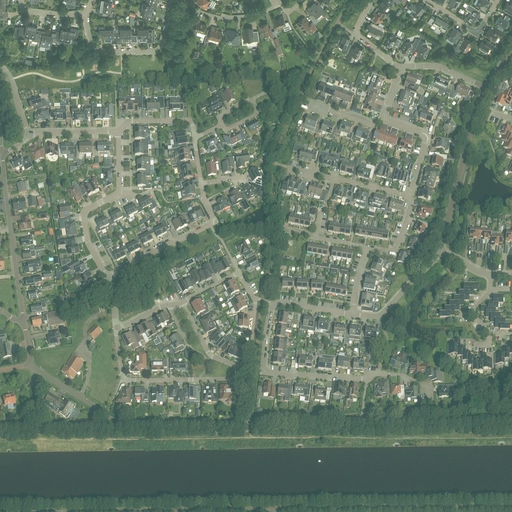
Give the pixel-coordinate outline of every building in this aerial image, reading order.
[(143,3),(141,8),(152,11),(154,6),(156,7),(157,3),(146,0),(145,3),(143,3)] [(213,7),(216,3),(212,0),(209,0),(209,1),(207,0),(197,0),(197,2),(196,3),(200,5),(200,6),(202,6),(206,9),(209,5),(213,7)] [(389,9),(394,4),(391,1),(390,0),(381,0),(378,4),(384,10),(387,6),(389,9)] [(458,6),(460,2),(457,0),(456,0),(445,0),(449,2),(448,5),(455,9),(457,5),(458,6)] [(475,0),(473,4),(476,6),(483,9),(484,11),(489,2),(486,1),(486,0),(475,0)] [(511,1),(510,3),(507,2),(503,9),(511,14),(511,12),(511,1)] [(323,16),(326,14),(318,3),(316,5),(314,3),(308,8),(310,10),(307,11),(310,15),(313,14),(315,17),(321,13),(323,16)] [(417,18),(424,9),(418,5),(416,7),(411,3),(407,8),(412,12),(411,13),(417,18)] [(470,12),(466,19),(474,24),(480,14),(472,10),(474,7),(468,4),(465,9),(470,12)] [(111,6),(101,5),(100,10),(97,10),(97,13),(107,15),(107,16),(112,17),(113,12),(111,12),(111,6)] [(151,16),(152,11),(141,8),(140,14),(143,14),(142,17),(153,20),(154,17),(151,16)] [(385,14),(386,13),(378,9),(377,10),(376,9),(371,18),(372,18),(371,19),(376,22),(377,21),(380,23),(383,18),(386,20),(389,16),(385,14)] [(283,26),(285,31),(291,29),(287,22),(284,23),(282,16),(278,17),(279,19),(273,21),(276,28),(283,26)] [(444,31),(448,24),(436,18),(431,16),(427,23),(432,26),(432,25),(436,27),(434,31),(439,34),(441,30),(444,31)] [(508,26),(511,20),(511,18),(507,16),(504,20),(503,20),(499,17),(495,23),(504,29),(505,27),(508,26)] [(203,34),(206,25),(199,23),(200,20),(193,18),(190,30),(193,30),(192,32),(196,33),(196,31),(203,34)] [(309,29),(312,32),(317,28),(312,22),(309,24),(304,18),(298,22),(300,26),(299,27),(303,33),(309,29)] [(270,37),(273,36),(270,30),(269,30),(266,23),(259,26),(263,36),(269,34),(270,37)] [(379,37),(384,28),(376,25),(375,28),(369,25),(368,24),(365,30),(368,32),(367,33),(375,37),(376,35),(379,37)] [(26,28),(19,26),(17,37),(26,39),(26,36),(29,37),(32,26),(26,25),(26,28)] [(32,40),(37,41),(40,30),(37,29),(37,27),(32,26),(29,37),(33,38),(32,40)] [(102,39),(102,40),(108,40),(108,29),(105,29),(105,26),(99,27),(99,38),(102,37),(102,39)] [(205,46),(206,42),(207,43),(208,39),(219,41),(221,32),(217,31),(218,28),(211,27),(210,30),(209,32),(207,31),(206,35),(204,42),(203,45),(205,46)] [(70,28),(70,30),(66,30),(64,41),(70,42),(70,39),(77,40),(79,30),(70,28)] [(152,29),(149,28),(143,29),(143,40),(148,39),(148,43),(152,42),(152,38),(152,31),(152,29)] [(244,35),(243,35),(244,40),(250,39),(250,40),(253,40),(253,41),(254,41),(256,41),(256,39),(258,39),(257,31),(252,31),(252,28),(244,29),(244,35)] [(457,37),(460,32),(454,28),(452,31),(451,31),(447,37),(456,43),(458,38),(457,37)] [(502,38),(504,34),(495,28),(493,31),(489,29),(485,36),(494,41),(498,36),(502,38)] [(61,40),(64,41),(66,30),(61,29),(61,31),(57,31),(55,42),(61,43),(61,40)] [(113,29),(108,29),(108,40),(113,40),(113,43),(117,43),(117,29),(113,29)] [(120,29),(117,29),(117,43),(120,43),(120,40),(125,40),(125,29),(120,29)] [(131,29),(125,29),(125,40),(131,40),(131,43),(134,43),(134,32),(131,32),(131,29)] [(137,32),(134,32),(134,43),(138,43),(138,40),(143,40),(143,29),(137,29),(137,32)] [(40,45),(46,46),(48,34),(43,33),(43,31),(40,30),(37,41),(41,42),(40,45)] [(51,35),(48,34),(46,46),(51,47),(52,41),(55,42),(57,31),(54,30),(54,31),(52,30),(51,35)] [(400,30),(398,34),(396,35),(395,37),(392,35),(389,36),(385,46),(391,48),(393,48),(394,46),(398,48),(405,33),(400,30)] [(240,47),(240,35),(238,35),(238,33),(228,31),(225,41),(234,43),(233,44),(235,46),(240,47)] [(347,53),(349,47),(350,47),(351,44),(348,43),(349,39),(343,36),(341,41),(338,39),(336,44),(336,45),(337,46),(338,46),(339,46),(343,47),(342,51),(347,53)] [(282,52),(279,45),(277,37),(272,39),(278,54),(279,53),(282,52)] [(466,52),(472,43),(465,39),(464,40),(461,38),(454,50),(459,52),(461,49),(466,52)] [(403,55),(409,53),(412,48),(415,49),(419,41),(416,39),(414,43),(411,43),(410,42),(404,43),(402,49),(403,55)] [(421,40),(418,46),(420,48),(417,54),(423,57),(428,48),(424,46),(426,42),(421,40)] [(487,41),(485,44),(481,42),(478,47),(486,52),(488,49),(491,51),(494,45),(487,41)] [(352,47),(350,52),(347,59),(352,62),(355,56),(358,57),(362,49),(356,46),(355,49),(352,47)] [(412,73),(411,76),(408,76),(406,81),(415,84),(416,81),(420,83),(422,77),(416,75),(412,73)] [(377,78),(378,76),(372,74),(371,78),(372,79),(370,83),(381,86),(383,81),(377,78)] [(432,80),(428,89),(432,91),(433,87),(435,88),(436,85),(441,87),(442,84),(445,78),(439,75),(436,81),(432,80)] [(442,84),(441,87),(445,89),(444,92),(449,95),(451,91),(452,88),(448,86),(451,81),(445,78),(442,84)] [(320,81),(317,87),(319,88),(318,92),(320,93),(321,94),(320,96),(322,97),(326,86),(327,84),(321,82),(320,81)] [(410,92),(415,94),(416,94),(418,89),(414,87),(415,84),(406,81),(404,87),(407,87),(406,91),(410,92)] [(498,89),(504,91),(505,89),(506,86),(504,82),(500,83),(498,89)] [(369,86),(368,86),(365,92),(369,94),(377,97),(381,86),(370,83),(369,86)] [(326,86),(322,97),(324,98),(325,96),(326,96),(327,95),(329,96),(333,85),(330,84),(329,87),(326,86)] [(449,95),(448,98),(453,100),(457,95),(460,96),(461,96),(465,87),(459,84),(455,93),(451,91),(449,95)] [(333,85),(329,96),(331,97),(330,98),(331,98),(332,98),(331,100),(333,101),(338,87),(333,85)] [(338,87),(333,101),(336,102),(336,100),(337,100),(338,99),(340,100),(343,90),(344,89),(338,87)] [(461,96),(460,96),(461,97),(464,98),(463,104),(462,108),(467,110),(468,107),(471,100),(468,99),(469,98),(468,98),(469,96),(468,96),(469,94),(470,92),(471,90),(465,87),(461,96)] [(229,103),(229,104),(232,102),(235,100),(230,90),(226,92),(224,89),(219,92),(222,98),(225,97),(228,103),(229,103)] [(343,90),(340,100),(342,101),(341,102),(343,102),(342,104),(344,105),(349,92),(343,90)] [(349,92),(344,105),(346,106),(347,104),(348,104),(348,103),(351,104),(352,100),(354,101),(356,96),(354,95),(354,94),(349,92)] [(414,99),(415,94),(410,92),(409,95),(402,92),(400,98),(414,103),(415,100),(414,99)] [(505,92),(503,97),(504,98),(503,100),(504,101),(509,104),(511,99),(510,98),(511,95),(510,94),(505,92)] [(204,95),(200,97),(203,109),(207,107),(208,109),(207,110),(209,114),(213,113),(224,107),(221,103),(217,94),(213,97),(215,100),(210,102),(210,101),(207,102),(204,95)] [(381,98),(377,97),(369,94),(367,99),(375,102),(376,100),(377,100),(378,99),(380,100),(381,98)] [(146,101),(146,98),(144,95),(142,95),(142,105),(147,105),(147,111),(153,111),(153,101),(146,101)] [(499,95),(495,103),(502,106),(503,104),(504,101),(503,100),(504,98),(503,97),(502,96),(499,95)] [(134,101),(130,101),(130,111),(133,111),(133,112),(137,112),(137,104),(141,104),(141,97),(135,97),(134,98),(134,101)] [(164,104),(164,97),(157,97),(157,101),(153,101),(153,111),(160,111),(160,104),(164,104)] [(170,108),(170,111),(176,111),(176,97),(166,97),(166,108),(170,108)] [(183,104),(186,104),(186,97),(176,97),(176,111),(183,111),(183,104)] [(40,98),(29,101),(31,108),(34,107),(40,105),(41,109),(47,107),(49,106),(48,104),(46,104),(46,102),(41,103),(41,101),(40,98)] [(126,98),(120,98),(120,109),(124,109),(124,112),(128,112),(130,111),(130,104),(130,101),(130,98),(126,98)] [(398,104),(405,106),(404,109),(409,111),(410,107),(412,107),(414,103),(400,98),(398,104)] [(367,99),(365,105),(376,109),(377,106),(375,106),(376,105),(375,104),(375,102),(367,99)] [(373,111),(373,110),(375,111),(376,109),(365,105),(364,107),(365,108),(364,110),(371,113),(372,111),(373,111)] [(69,106),(63,106),(63,107),(60,107),(60,111),(60,121),(66,121),(66,114),(69,114),(69,106)] [(95,120),(102,120),(102,109),(102,110),(95,110),(95,106),(91,106),(91,112),(95,112),(95,120)] [(109,109),(102,109),(102,120),(102,119),(109,119),(109,117),(113,117),(113,112),(113,106),(109,106),(109,109)] [(421,106),(419,110),(419,112),(417,117),(420,118),(419,119),(425,121),(429,110),(425,109),(426,108),(421,106)] [(50,108),(50,114),(54,114),(54,121),(60,121),(60,111),(60,107),(54,107),(50,108)] [(87,115),(90,115),(90,107),(85,107),(85,108),(81,108),(81,110),(81,120),(87,120),(87,115)] [(75,108),(72,108),(72,115),(75,115),(75,120),(81,120),(81,110),(75,110),(75,108)] [(35,114),(35,121),(45,121),(45,116),(48,116),(48,109),(45,109),(45,110),(38,111),(38,114),(35,114)] [(433,111),(433,112),(429,110),(425,121),(426,121),(428,124),(430,123),(431,123),(434,114),(437,115),(438,112),(433,111)] [(302,121),(300,127),(308,130),(313,118),(312,118),(311,116),(309,115),(308,116),(306,123),(302,121)] [(313,118),(308,130),(317,133),(319,128),(316,126),(318,121),(318,120),(318,119),(316,118),(314,119),(313,118)] [(454,132),(454,131),(454,130),(457,129),(451,120),(449,121),(447,118),(444,120),(446,123),(444,124),(445,126),(443,128),(447,135),(451,133),(452,133),(453,133),(454,133),(454,132)] [(247,134),(250,139),(258,134),(259,133),(257,129),(260,128),(256,121),(247,126),(247,125),(246,125),(250,132),(247,133),(247,134)] [(315,136),(315,138),(317,138),(318,136),(317,136),(318,134),(319,134),(320,133),(322,134),(323,132),(326,133),(329,124),(327,124),(327,123),(326,122),(325,123),(324,122),(324,123),(322,129),(319,128),(317,133),(316,133),(315,136)] [(337,129),(335,134),(340,135),(341,132),(344,133),(347,125),(342,123),(340,129),(337,128),(337,129)] [(329,124),(326,133),(329,134),(328,136),(330,137),(330,138),(333,139),(335,134),(332,132),(333,127),(334,126),(333,125),(331,124),(331,125),(329,124)] [(347,125),(344,133),(347,134),(346,138),(351,140),(353,134),(350,133),(352,127),(347,125)] [(134,129),(134,132),(135,132),(135,134),(148,134),(148,126),(142,126),(142,129),(140,129),(134,129)] [(502,132),(501,134),(504,136),(506,136),(507,133),(509,134),(511,129),(507,127),(504,126),(502,132)] [(353,134),(351,140),(356,142),(357,140),(360,142),(361,139),(364,131),(358,129),(356,135),(353,134)] [(375,140),(378,141),(382,130),(380,129),(380,131),(379,131),(378,132),(376,131),(373,138),(372,138),(371,141),(372,142),(374,143),(375,142),(375,140)] [(172,131),(173,137),(173,140),(186,138),(185,132),(178,133),(178,130),(172,131)] [(364,131),(361,139),(364,141),(363,144),(366,145),(368,146),(370,139),(367,138),(369,133),(369,132),(369,131),(365,130),(365,131),(364,131)] [(378,141),(384,143),(384,142),(387,135),(385,134),(385,133),(384,133),(385,131),(382,130),(378,141)] [(228,135),(223,138),(226,143),(232,145),(242,140),(245,146),(249,145),(247,141),(245,136),(244,135),(241,137),(238,133),(229,137),(228,135)] [(389,136),(387,135),(384,142),(384,143),(389,145),(393,134),(391,133),(391,135),(390,135),(389,136)] [(502,141),(507,143),(508,144),(510,141),(511,141),(511,139),(511,135),(509,134),(507,133),(506,136),(504,136),(502,141)] [(395,146),(398,139),(396,138),(396,137),(395,137),(396,134),(393,134),(389,145),(392,146),(393,145),(395,146)] [(217,144),(214,137),(205,142),(208,148),(209,148),(211,152),(216,149),(214,146),(217,144)] [(181,145),(188,144),(188,143),(189,143),(189,140),(187,140),(187,138),(186,138),(173,140),(174,145),(172,146),(172,149),(174,149),(181,148),(181,145)] [(397,146),(396,151),(397,152),(398,150),(401,151),(401,149),(404,150),(408,139),(406,138),(405,140),(404,140),(404,141),(402,140),(399,147),(397,146)] [(443,138),(443,142),(436,141),(435,148),(445,150),(446,146),(448,146),(449,140),(443,138)] [(404,150),(407,152),(407,154),(412,156),(415,149),(414,147),(412,147),(413,144),(410,143),(411,142),(410,142),(411,140),(408,139),(404,150)] [(134,148),(135,148),(135,150),(148,150),(148,145),(150,145),(150,142),(141,142),(141,145),(134,145),(134,148)] [(95,151),(95,157),(100,157),(100,156),(104,156),(104,153),(104,144),(103,144),(103,143),(99,143),(99,144),(98,144),(98,151),(95,151)] [(113,150),(110,150),(109,144),(108,144),(108,143),(104,143),(104,144),(104,153),(104,156),(107,155),(107,157),(113,156),(113,150)] [(226,152),(223,145),(222,143),(216,146),(220,153),(227,152),(226,152)] [(62,150),(59,150),(59,157),(62,157),(62,155),(68,155),(68,144),(62,145),(62,150)] [(68,144),(68,155),(68,159),(73,159),(73,162),(77,162),(77,160),(77,158),(77,152),(74,152),(74,144),(68,144)] [(82,157),(83,156),(83,154),(86,154),(86,144),(80,144),(80,151),(77,151),(77,152),(77,158),(77,160),(82,160),(82,157)] [(92,154),(92,157),(95,157),(95,151),(92,151),(92,144),(86,144),(86,154),(92,154)] [(50,156),(58,156),(58,148),(55,148),(54,147),(54,145),(47,145),(47,155),(50,155),(50,156)] [(295,145),(293,150),(301,153),(299,159),(305,161),(308,148),(304,147),(295,145)] [(32,152),(30,153),(31,155),(31,156),(32,158),(33,158),(34,160),(38,157),(39,158),(40,157),(44,157),(44,148),(38,148),(36,149),(35,146),(30,149),(32,152)] [(175,157),(179,157),(190,155),(189,154),(191,153),(190,150),(189,151),(189,150),(182,151),(182,148),(181,148),(174,149),(175,157)] [(315,160),(316,157),(318,151),(312,149),(311,149),(310,148),(309,148),(308,148),(305,161),(311,162),(312,159),(315,160)] [(250,161),(249,155),(248,155),(248,152),(247,151),(243,151),(243,152),(243,155),(242,156),(242,155),(241,155),(240,155),(239,155),(238,156),(236,157),(237,163),(238,169),(245,168),(244,164),(245,162),(250,161)] [(319,158),(322,159),(320,165),(327,166),(330,154),(327,153),(320,152),(319,158)] [(337,167),(338,162),(339,157),(333,155),(330,154),(327,166),(333,168),(333,166),(337,167)] [(184,162),(190,161),(190,155),(179,157),(180,160),(177,160),(178,163),(176,163),(176,164),(176,166),(180,165),(184,165),(184,162)] [(439,155),(438,158),(433,157),(432,166),(435,166),(435,168),(439,168),(439,167),(441,168),(443,159),(446,160),(447,156),(439,155)] [(28,157),(22,160),(20,156),(17,158),(17,159),(15,160),(11,162),(15,169),(22,165),(23,167),(31,163),(28,157)] [(150,161),(150,159),(153,159),(153,158),(150,158),(148,158),(141,158),(143,158),(143,160),(137,161),(137,163),(137,166),(150,166),(150,161)] [(224,173),(231,172),(229,165),(233,164),(232,158),(226,159),(227,163),(223,164),(224,173)] [(340,159),(339,165),(341,166),(340,172),(346,174),(349,161),(340,159)] [(349,161),(346,174),(351,175),(353,169),(356,169),(358,164),(358,163),(349,161)] [(214,163),(206,164),(208,176),(216,174),(214,163)] [(375,170),(374,173),(376,173),(376,172),(377,172),(376,176),(382,178),(385,164),(383,163),(381,164),(381,166),(376,164),(375,168),(375,170)] [(358,164),(356,169),(359,170),(358,175),(357,177),(363,178),(367,165),(364,164),(363,164),(363,165),(361,165),(358,164)] [(385,164),(382,178),(387,179),(388,175),(389,176),(389,177),(391,177),(391,178),(392,175),(392,173),(394,167),(392,166),(392,168),(388,167),(388,166),(388,164),(385,164)] [(191,166),(181,168),(180,165),(184,165),(176,166),(172,166),(173,167),(172,167),(172,169),(174,169),(179,168),(180,174),(183,173),(192,172),(191,166)] [(367,165),(363,178),(369,180),(369,179),(372,179),(373,174),(374,173),(375,170),(375,168),(370,167),(370,166),(369,165),(367,165)] [(394,167),(392,173),(395,174),(394,178),(393,181),(399,183),(399,182),(402,173),(398,172),(399,169),(394,167)] [(431,170),(432,169),(425,168),(423,177),(424,177),(423,182),(427,183),(426,186),(433,187),(436,176),(438,177),(439,172),(431,170)] [(255,169),(249,172),(251,175),(251,176),(252,178),(253,180),(256,181),(255,184),(261,187),(262,177),(262,176),(260,177),(255,169)] [(110,174),(110,170),(104,170),(104,179),(101,181),(105,187),(112,184),(111,174),(110,174)] [(402,173),(399,182),(405,184),(407,177),(410,178),(411,172),(406,170),(405,174),(402,173)] [(180,174),(181,179),(177,180),(177,183),(183,182),(183,179),(193,178),(192,172),(183,173),(180,174)] [(146,177),(151,177),(151,174),(143,174),(143,176),(137,176),(138,182),(146,181),(146,177)] [(100,186),(96,178),(91,181),(90,178),(87,180),(94,193),(99,190),(98,188),(100,186)] [(283,183),(282,190),(286,191),(288,192),(292,193),(293,190),(296,180),(290,178),(289,182),(284,181),(283,183)] [(80,186),(84,195),(87,193),(88,196),(94,193),(87,180),(86,180),(87,181),(84,183),(84,184),(80,186)] [(296,180),(293,190),(297,191),(298,195),(303,196),(304,189),(300,188),(302,181),(296,180)] [(28,181),(25,182),(17,184),(19,193),(27,191),(27,190),(30,190),(28,181)] [(194,183),(187,184),(187,181),(183,182),(177,183),(177,185),(181,184),(181,188),(184,188),(185,191),(195,189),(194,183)] [(246,194),(247,193),(250,199),(251,198),(251,199),(255,197),(254,196),(259,194),(261,194),(261,187),(255,184),(254,186),(250,188),(248,185),(243,188),(246,194)] [(309,191),(306,190),(305,194),(307,195),(308,194),(314,195),(317,186),(311,184),(309,191)] [(79,194),(82,192),(78,185),(73,187),(72,187),(71,187),(70,187),(70,188),(70,189),(67,190),(69,192),(68,193),(68,194),(69,195),(69,196),(70,196),(72,199),(75,198),(77,202),(82,199),(79,194)] [(321,194),(323,187),(317,186),(314,195),(320,197),(319,201),(324,202),(326,196),(321,194)] [(431,197),(433,190),(424,187),(422,192),(420,191),(418,198),(427,201),(428,196),(431,197)] [(334,193),(332,200),(337,202),(338,198),(342,199),(342,198),(345,190),(339,188),(338,190),(335,189),(334,193)] [(181,191),(182,200),(193,199),(193,196),(196,195),(195,189),(185,191),(181,191)] [(345,190),(342,198),(346,199),(345,203),(350,205),(351,203),(353,195),(353,193),(350,193),(351,191),(345,189),(345,190)] [(232,195),(229,197),(232,203),(235,202),(236,205),(240,203),(242,208),(243,208),(246,206),(248,210),(251,208),(248,204),(248,203),(244,197),(242,198),(239,194),(237,190),(231,194),(232,195)] [(353,196),(351,203),(356,204),(359,207),(359,206),(362,194),(357,192),(356,196),(355,197),(353,196)] [(362,194),(359,206),(366,208),(365,209),(367,210),(368,207),(370,201),(367,200),(368,196),(368,195),(362,194)] [(370,201),(368,207),(370,207),(373,208),(374,208),(377,209),(380,197),(379,197),(379,196),(378,195),(376,194),(375,195),(375,196),(374,196),(374,198),(371,197),(370,201)] [(153,209),(154,209),(158,207),(154,200),(150,201),(148,197),(143,200),(149,210),(153,208),(153,209)] [(380,197),(377,209),(380,210),(383,211),(382,215),(385,215),(387,206),(388,201),(385,200),(386,199),(380,197)] [(229,202),(226,203),(224,198),(217,201),(219,204),(213,207),(216,213),(222,210),(232,205),(229,200),(228,201),(229,202)] [(23,210),(26,209),(24,199),(13,201),(14,211),(18,210),(18,212),(23,211),(23,210)] [(141,207),(139,208),(141,212),(144,211),(143,209),(147,207),(149,210),(143,200),(139,202),(141,207)] [(387,206),(385,215),(386,216),(387,212),(391,213),(392,210),(395,211),(397,202),(392,200),(391,201),(390,207),(387,206)] [(397,202),(395,211),(398,212),(397,215),(403,217),(404,211),(402,210),(402,207),(403,204),(397,202)] [(60,214),(60,218),(67,217),(67,214),(71,213),(70,205),(65,206),(64,203),(59,204),(61,214),(60,214)] [(134,205),(129,207),(133,214),(137,212),(138,214),(141,212),(139,208),(137,210),(134,205)] [(425,218),(426,213),(431,215),(431,213),(433,209),(419,205),(416,216),(425,218)] [(202,214),(202,213),(204,213),(200,206),(193,210),(198,220),(203,217),(202,214)] [(127,215),(125,216),(126,218),(127,220),(130,218),(129,217),(133,214),(129,207),(125,210),(127,215)] [(306,218),(304,226),(310,228),(310,227),(313,228),(314,226),(310,225),(311,219),(309,219),(310,214),(311,213),(312,208),(308,207),(308,209),(307,209),(306,213),(308,213),(307,217),(306,217),(306,218)] [(125,216),(124,214),(122,215),(119,210),(115,213),(118,220),(122,218),(123,219),(126,218),(125,216)] [(191,220),(193,223),(198,220),(193,210),(185,214),(187,218),(188,221),(190,220),(191,220)] [(113,220),(110,221),(112,225),(115,224),(114,222),(118,220),(115,213),(110,215),(113,220)] [(181,219),(178,220),(182,228),(187,225),(184,219),(187,218),(185,214),(184,213),(179,216),(181,219)] [(286,222),(288,223),(294,224),(295,216),(290,215),(289,219),(287,219),(286,222)] [(31,228),(30,221),(29,221),(28,216),(22,217),(22,222),(19,223),(20,230),(27,229),(27,228),(31,228)] [(105,218),(101,220),(104,227),(109,225),(109,227),(112,225),(110,221),(108,223),(105,218)] [(173,225),(177,231),(182,228),(178,220),(175,222),(174,220),(173,220),(171,218),(166,220),(169,226),(172,224),(173,225)] [(74,235),(74,234),(76,234),(74,222),(66,223),(66,219),(59,220),(60,230),(66,229),(66,231),(67,231),(68,235),(71,235),(72,235),(74,235)] [(169,229),(168,227),(164,219),(161,221),(160,222),(162,226),(158,228),(162,235),(167,233),(165,229),(166,228),(167,230),(169,229)] [(98,233),(101,231),(102,232),(106,230),(104,227),(101,220),(96,222),(99,227),(99,229),(97,230),(98,233)] [(330,224),(328,232),(334,233),(335,224),(336,225),(337,221),(335,221),(334,224),(330,224)] [(423,235),(423,234),(425,233),(427,229),(428,224),(420,221),(418,226),(416,225),(415,227),(414,227),(414,230),(414,231),(418,233),(418,235),(421,234),(423,235)] [(357,227),(355,235),(361,236),(362,227),(363,228),(364,224),(361,224),(361,227),(357,227)] [(467,232),(470,232),(469,239),(475,239),(476,230),(473,230),(473,228),(471,226),(468,225),(467,232)] [(154,230),(153,229),(151,230),(153,234),(155,233),(157,238),(162,235),(158,228),(154,230)] [(144,235),(148,243),(153,240),(150,235),(153,234),(151,230),(148,232),(148,233),(144,235)] [(141,240),(144,245),(148,243),(144,235),(140,238),(140,236),(137,238),(137,239),(139,241),(141,240)] [(22,247),(30,246),(33,245),(33,241),(32,237),(29,238),(25,239),(25,240),(21,240),(22,247)] [(418,237),(417,240),(411,238),(408,247),(415,250),(417,245),(424,248),(427,241),(418,237)] [(75,246),(74,238),(68,239),(57,241),(58,246),(68,245),(69,247),(68,247),(69,254),(79,253),(78,246),(75,246)] [(135,252),(140,249),(137,244),(140,243),(139,241),(137,239),(135,241),(135,242),(131,245),(135,252)] [(244,241),(242,242),(241,242),(238,243),(238,244),(235,246),(239,253),(241,252),(243,255),(246,253),(248,256),(253,254),(250,250),(249,250),(244,241)] [(125,243),(123,245),(126,250),(128,249),(131,254),(135,252),(131,245),(127,247),(125,243)] [(117,252),(121,259),(126,257),(123,252),(126,250),(123,245),(121,246),(122,248),(121,248),(121,250),(117,252)] [(27,253),(23,253),(24,260),(31,259),(31,258),(34,257),(34,254),(35,254),(35,252),(35,251),(41,249),(41,246),(35,247),(30,248),(30,252),(27,252),(27,253)] [(114,257),(117,262),(121,259),(117,252),(114,254),(111,248),(107,250),(111,257),(113,256),(114,257)] [(398,262),(400,263),(399,265),(405,267),(409,258),(410,258),(412,253),(406,251),(405,254),(401,253),(398,262)] [(223,262),(220,263),(225,271),(230,269),(227,262),(230,261),(227,256),(221,259),(223,262)] [(256,256),(246,261),(249,266),(246,268),(248,273),(252,270),(259,266),(256,260),(257,259),(256,256)] [(70,259),(60,260),(61,267),(70,263),(70,259)] [(384,262),(375,259),(373,265),(382,268),(385,269),(386,266),(389,264),(390,262),(385,260),(384,262)] [(41,267),(40,260),(28,263),(28,266),(25,267),(25,268),(23,268),(24,273),(26,272),(26,273),(31,272),(32,274),(36,273),(35,268),(41,267)] [(215,274),(219,273),(219,274),(225,271),(220,263),(218,265),(216,261),(210,264),(215,274)] [(67,265),(61,268),(61,269),(62,274),(71,270),(73,269),(74,271),(75,271),(77,274),(80,272),(80,273),(81,273),(83,272),(83,271),(83,270),(86,269),(82,262),(78,264),(77,264),(76,262),(68,266),(69,266),(68,267),(67,265)] [(201,272),(203,276),(206,281),(208,280),(209,280),(211,279),(212,278),(211,277),(215,275),(209,264),(202,268),(204,271),(202,273),(202,272),(201,272)] [(371,270),(375,272),(374,275),(382,277),(384,273),(381,272),(382,268),(373,265),(371,270)] [(196,284),(199,282),(200,284),(201,283),(202,283),(203,283),(203,282),(206,281),(203,276),(201,272),(199,274),(198,272),(197,270),(190,273),(196,284)] [(366,277),(365,283),(375,285),(376,281),(378,282),(379,281),(381,281),(382,280),(383,278),(382,277),(371,274),(370,273),(369,278),(366,277)] [(295,275),(294,275),(293,280),(288,280),(287,288),(293,288),(293,283),(295,283),(296,275),(295,275)] [(85,276),(78,280),(80,284),(81,284),(82,283),(84,289),(83,289),(83,290),(84,292),(93,288),(92,286),(94,285),(94,284),(93,283),(93,282),(92,280),(91,280),(91,278),(89,279),(88,280),(86,276),(85,276)] [(188,278),(182,280),(188,291),(188,290),(193,288),(190,283),(193,281),(190,276),(188,278)] [(34,286),(34,283),(42,282),(41,278),(32,279),(32,280),(26,280),(26,287),(34,286)] [(183,294),(188,291),(182,280),(181,278),(178,280),(179,282),(173,284),(178,294),(182,293),(183,294)] [(226,285),(228,290),(236,286),(234,281),(229,283),(228,281),(222,284),(223,287),(226,285)] [(364,283),(363,289),(371,290),(370,293),(376,294),(377,294),(377,288),(374,288),(375,285),(365,283),(364,283)] [(464,292),(474,292),(473,290),(478,290),(478,283),(464,283),(464,292)] [(228,297),(231,296),(232,295),(233,298),(239,295),(238,292),(239,291),(236,286),(228,290),(226,292),(228,297)] [(36,295),(41,294),(40,291),(34,292),(34,293),(29,294),(30,300),(37,299),(36,295)] [(363,295),(362,301),(372,302),(372,299),(375,299),(376,294),(370,293),(370,296),(363,295)] [(233,308),(236,306),(245,302),(242,297),(241,297),(239,295),(233,298),(234,299),(229,301),(233,308)] [(488,304),(498,304),(503,304),(503,303),(504,303),(504,299),(503,299),(503,295),(493,295),(493,300),(488,301),(488,304)] [(192,305),(194,310),(203,306),(201,302),(203,301),(201,296),(198,298),(199,301),(192,305)] [(368,308),(367,312),(373,312),(374,306),(371,306),(372,302),(362,301),(361,306),(368,308)] [(43,312),(42,308),(46,307),(45,302),(37,303),(38,306),(31,307),(32,314),(39,313),(43,312)] [(241,313),(248,312),(246,308),(247,307),(245,302),(236,306),(233,308),(236,313),(240,311),(241,313)] [(206,304),(203,306),(194,310),(197,315),(204,311),(206,314),(209,312),(207,308),(209,308),(206,304)] [(90,309),(92,315),(107,311),(105,305),(90,309)] [(63,311),(47,314),(48,321),(49,327),(65,324),(64,317),(63,311)] [(237,322),(239,322),(249,323),(249,317),(248,317),(248,312),(241,313),(241,316),(240,316),(238,316),(237,316),(237,322)] [(201,322),(204,328),(213,323),(211,319),(213,318),(211,313),(204,316),(206,319),(201,322)] [(165,314),(159,316),(164,324),(167,323),(168,326),(173,323),(171,318),(168,320),(165,314)] [(161,326),(164,324),(159,316),(154,319),(157,325),(155,327),(157,331),(162,329),(161,326)] [(303,330),(304,327),(307,327),(307,330),(307,331),(310,318),(304,317),(303,325),(301,324),(300,329),(303,330)] [(313,327),(314,319),(314,318),(312,317),(310,318),(307,331),(315,332),(316,329),(316,328),(313,327)] [(45,325),(44,322),(43,318),(32,320),(34,327),(42,326),(45,325)] [(285,325),(285,326),(289,327),(290,324),(287,324),(287,320),(279,318),(279,324),(285,324),(285,325)] [(320,333),(320,331),(323,331),(325,321),(323,321),(324,320),(323,319),(321,319),(320,319),(320,320),(319,320),(318,328),(316,328),(316,329),(315,332),(320,333)] [(329,329),(330,322),(330,321),(329,320),(327,320),(326,320),(326,321),(325,321),(323,331),(326,332),(326,333),(331,334),(331,330),(329,329)] [(220,330),(217,325),(216,322),(213,323),(204,328),(207,334),(212,331),(213,334),(220,330)] [(248,329),(249,323),(239,322),(239,328),(240,328),(240,332),(245,334),(247,328),(248,329)] [(147,323),(141,326),(148,339),(151,337),(157,334),(154,328),(150,329),(147,323)] [(339,338),(340,326),(339,326),(339,325),(338,324),(336,324),(335,324),(335,325),(334,330),(331,330),(331,334),(331,340),(333,340),(334,338),(336,338),(339,338)] [(95,325),(87,333),(94,340),(102,332),(95,325)] [(345,326),(345,325),(342,325),(341,326),(340,326),(339,338),(342,339),(347,339),(347,331),(345,331),(346,327),(345,327),(345,326)] [(138,343),(144,340),(145,343),(149,341),(148,339),(141,326),(141,327),(135,330),(138,336),(135,338),(138,343)] [(350,327),(350,332),(347,331),(347,339),(354,340),(356,328),(354,328),(354,327),(354,326),(351,326),(351,327),(350,327)] [(361,328),(361,327),(360,327),(358,326),(357,327),(357,328),(356,328),(354,340),(360,341),(360,342),(362,342),(363,333),(361,333),(361,328)] [(364,343),(365,340),(370,340),(371,329),(366,329),(366,333),(363,333),(362,342),(364,343)] [(371,329),(370,340),(370,341),(378,342),(379,335),(376,335),(377,330),(371,329)] [(222,332),(220,330),(213,334),(212,334),(215,337),(211,341),(212,342),(211,343),(215,346),(223,337),(221,334),(222,332)] [(60,339),(58,331),(49,332),(50,336),(48,337),(48,340),(48,341),(48,343),(49,343),(49,344),(50,344),(50,346),(56,345),(56,344),(58,343),(57,339),(60,339)] [(283,338),(283,339),(287,340),(287,337),(285,337),(285,333),(277,332),(277,337),(282,338),(283,338)] [(3,358),(11,356),(9,349),(10,349),(9,345),(5,346),(4,341),(5,340),(3,333),(0,333),(0,347),(1,351),(3,358)] [(127,346),(127,347),(132,344),(133,345),(135,349),(139,347),(131,333),(122,338),(125,343),(126,346),(127,346)] [(227,349),(227,348),(230,341),(232,336),(230,334),(227,338),(225,336),(223,337),(215,346),(217,348),(217,349),(218,350),(219,350),(223,346),(227,349)] [(170,343),(172,342),(173,344),(181,340),(178,335),(173,338),(171,335),(167,337),(168,340),(170,343)] [(232,356),(234,357),(238,348),(235,347),(236,344),(234,343),(236,339),(232,337),(230,341),(227,348),(230,349),(228,354),(229,355),(229,356),(231,357),(232,356)] [(183,346),(181,340),(173,344),(176,349),(174,351),(175,353),(180,351),(178,348),(183,346)] [(456,354),(457,354),(457,340),(454,340),(454,345),(448,345),(448,354),(453,355),(456,355),(456,354)] [(281,353),(285,353),(286,346),(275,345),(275,350),(281,351),(281,353)] [(246,355),(247,352),(248,349),(245,348),(243,347),(242,348),(241,350),(238,348),(234,357),(240,359),(242,354),(246,355)] [(495,354),(495,364),(500,364),(500,365),(503,365),(503,364),(504,364),(504,359),(504,349),(501,349),(501,354),(495,354)] [(296,360),(299,360),(298,366),(305,367),(306,358),(303,357),(303,355),(302,354),(302,352),(297,351),(296,360)] [(146,369),(146,362),(146,353),(139,353),(139,362),(136,362),(136,365),(132,365),(132,366),(130,366),(130,372),(132,372),(132,373),(133,373),(133,374),(137,374),(137,373),(140,373),(140,369),(146,369)] [(311,368),(312,362),(315,362),(316,356),(316,354),(311,353),(311,355),(310,355),(309,356),(309,358),(306,358),(305,367),(311,368)] [(337,367),(343,368),(344,359),(344,356),(339,356),(339,355),(337,354),(336,358),(336,359),(338,360),(337,367)] [(486,354),(483,354),(483,369),(484,369),(484,370),(487,370),(487,369),(492,369),(492,359),(486,359),(486,354)] [(76,373),(83,361),(73,355),(65,367),(65,366),(61,372),(73,379),(77,374),(76,373)] [(403,364),(405,364),(408,364),(408,356),(404,355),(402,360),(400,359),(400,360),(393,358),(390,364),(396,366),(396,368),(400,369),(402,364),(403,364)] [(318,369),(325,370),(326,360),(321,360),(322,356),(316,356),(315,362),(319,363),(318,369)] [(358,371),(358,370),(359,370),(360,361),(356,360),(357,357),(352,356),(352,358),(352,361),(351,363),(354,363),(353,369),(354,369),(354,370),(354,371),(357,371),(358,371)] [(349,361),(352,361),(352,358),(347,357),(347,360),(344,359),(343,368),(348,369),(349,361)] [(363,371),(364,371),(364,369),(367,369),(368,365),(369,358),(363,357),(363,361),(360,361),(359,370),(359,371),(359,372),(362,372),(363,371)] [(330,361),(326,360),(325,370),(331,370),(332,365),(335,365),(336,359),(336,358),(330,358),(330,361)] [(181,370),(181,372),(186,372),(186,366),(185,366),(185,362),(175,363),(174,359),(170,359),(170,361),(170,369),(174,369),(174,370),(181,370)] [(161,372),(161,371),(164,371),(164,368),(167,368),(167,360),(163,360),(163,362),(152,363),(152,371),(158,371),(158,372),(161,372)] [(410,373),(414,372),(414,374),(421,374),(421,371),(425,371),(425,365),(421,366),(421,364),(414,364),(414,367),(410,367),(410,373)] [(430,381),(434,381),(434,382),(442,382),(442,372),(439,373),(439,370),(438,369),(436,369),(435,370),(427,370),(427,375),(427,379),(430,379),(430,381)] [(382,397),(382,395),(388,395),(388,385),(389,385),(388,380),(380,381),(380,384),(374,385),(375,394),(374,394),(374,397),(382,397)] [(292,387),(293,387),(292,395),(298,396),(299,395),(300,395),(302,385),(296,384),(296,382),(293,382),(292,387)] [(265,383),(264,393),(269,394),(268,397),(274,398),(275,392),(276,387),(272,387),(272,384),(265,383)] [(342,396),(345,397),(347,387),(343,386),(344,384),(335,383),(333,395),(339,396),(339,395),(342,395),(342,396)] [(309,397),(310,389),(311,384),(308,384),(307,386),(302,385),(300,395),(300,397),(305,398),(304,402),(309,402),(309,397)] [(215,402),(217,401),(216,385),(209,385),(209,387),(206,387),(205,387),(203,387),(202,387),(202,390),(203,390),(203,401),(204,402),(206,402),(208,401),(208,399),(212,399),(212,401),(213,402),(215,402)] [(290,402),(291,389),(288,389),(288,386),(279,385),(278,394),(284,395),(285,397),(285,401),(290,402)] [(357,399),(358,386),(351,385),(351,389),(347,389),(346,394),(347,394),(346,400),(347,400),(347,401),(346,401),(346,402),(345,402),(345,405),(350,406),(350,402),(349,402),(349,400),(352,401),(352,398),(357,399)] [(392,385),(392,395),(399,394),(399,399),(404,399),(404,396),(404,392),(404,390),(401,391),(401,386),(400,386),(400,385),(392,385)] [(454,385),(441,385),(441,390),(439,390),(439,397),(449,397),(449,395),(451,393),(451,390),(453,390),(454,389),(454,385)] [(169,387),(169,397),(172,397),(172,398),(175,398),(175,400),(177,400),(177,402),(183,402),(183,395),(182,391),(179,391),(179,390),(179,387),(169,387)] [(189,390),(184,390),(185,398),(189,398),(189,400),(194,400),(194,402),(200,402),(200,392),(196,392),(196,387),(189,387),(189,390)] [(234,402),(234,388),(228,388),(228,387),(220,387),(221,400),(228,400),(228,402),(234,402)] [(320,400),(320,397),(321,388),(318,387),(316,387),(315,391),(312,390),(311,397),(315,398),(314,400),(320,400)] [(141,389),(139,388),(138,389),(135,389),(135,398),(141,398),(144,398),(144,402),(149,402),(148,396),(145,396),(145,389),(141,389)] [(152,389),(152,402),(164,402),(164,388),(152,389)] [(325,388),(321,388),(320,397),(320,400),(326,401),(326,399),(329,400),(330,392),(326,392),(327,388),(325,388)] [(406,391),(406,392),(404,392),(404,396),(406,396),(406,397),(410,397),(410,398),(417,398),(417,388),(410,388),(410,391),(406,391)] [(119,399),(118,399),(117,399),(117,400),(117,401),(117,402),(118,402),(118,403),(119,403),(130,403),(130,401),(133,400),(132,394),(130,395),(130,389),(123,389),(123,393),(120,393),(120,396),(119,396),(119,399)] [(67,419),(70,414),(74,416),(77,411),(73,409),(75,406),(72,403),(71,404),(67,402),(66,402),(64,404),(63,403),(63,402),(49,393),(45,400),(47,402),(45,404),(57,412),(58,411),(63,414),(62,416),(67,419)] [(13,408),(12,404),(15,403),(13,395),(3,396),(4,405),(7,405),(7,409),(13,408)]
